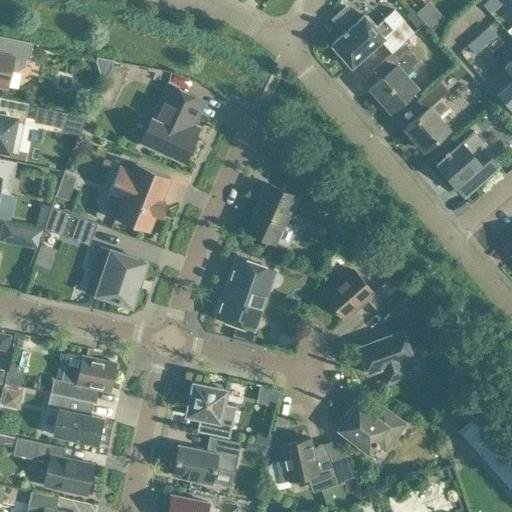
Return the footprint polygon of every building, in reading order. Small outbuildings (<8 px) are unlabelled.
[(490,13),(500,4),(496,0),(487,0),(482,5),(490,13)] [(343,33),(331,44),(351,67),(380,40),(392,52),(414,32),(393,9),(374,26),(364,14),(346,30),(345,27),(341,31),(343,33)] [(412,9),(405,15),(417,29),(423,23),(412,9)] [(478,36),(486,45),(496,36),(488,27),(478,36)] [(29,60),(32,42),(0,35),(0,84),(7,86),(10,70),(17,71),(24,66),(25,60),(29,60)] [(475,55),(486,45),(478,36),(467,46),(475,55)] [(403,42),(391,52),(381,62),(389,71),(369,88),(389,110),(416,87),(406,75),(421,62),(403,42)] [(112,64),(104,80),(119,88),(127,72),(112,64)] [(511,80),(497,94),(511,111),(511,80)] [(439,81),(432,87),(417,100),(425,109),(404,128),(423,150),(447,129),(437,118),(449,108),(440,98),(448,91),(439,81)] [(188,135),(193,125),(204,101),(168,84),(159,102),(152,118),(151,117),(140,141),(165,153),(183,161),(194,137),(188,135)] [(28,102),(0,96),(0,149),(8,151),(14,122),(24,124),(28,102)] [(68,112),(64,132),(78,135),(87,116),(68,112)] [(475,131),(461,142),(449,153),(448,152),(444,155),(445,156),(436,164),(456,187),(466,178),(474,187),(498,166),(482,148),(486,144),(475,131)] [(16,162),(0,158),(0,191),(9,194),(16,162)] [(170,177),(151,170),(135,163),(132,170),(119,165),(107,195),(107,201),(108,205),(111,210),(115,213),(114,217),(149,231),(155,214),(161,216),(166,203),(161,201),(170,177)] [(247,231),(275,243),(276,241),(286,246),(289,245),(296,229),(295,225),(285,221),(296,196),(266,182),(258,198),(261,199),(247,231)] [(51,207),(44,228),(89,244),(97,223),(51,207)] [(145,261),(99,246),(94,263),(97,268),(104,271),(96,293),(130,305),(145,261)] [(224,295),(223,297),(218,298),(214,310),(217,313),(216,316),(221,318),(221,320),(229,323),(232,321),(253,329),(273,270),(241,258),(227,296),(224,295)] [(379,309),(395,295),(384,283),(373,293),(353,270),(324,295),(345,318),(367,299),(377,311),(379,309)] [(403,288),(395,295),(379,309),(389,320),(413,299),(403,288)] [(402,331),(376,340),(357,347),(367,373),(380,368),(385,383),(408,375),(402,360),(412,357),(402,331)] [(0,334),(0,352),(9,354),(13,337),(0,334)] [(50,393),(89,401),(92,387),(109,390),(115,363),(82,356),(79,370),(64,366),(61,380),(53,378),(50,393)] [(8,364),(4,382),(14,385),(18,366),(8,364)] [(193,383),(186,414),(200,417),(197,431),(228,437),(235,406),(222,403),(225,390),(222,389),(221,384),(212,382),(209,386),(193,383)] [(4,383),(1,400),(3,400),(2,405),(19,409),(23,391),(17,390),(18,386),(4,383)] [(89,401),(50,393),(47,407),(58,410),(53,434),(96,444),(102,417),(90,415),(93,402),(89,401)] [(406,424),(397,417),(381,405),(373,415),(357,403),(355,406),(352,404),(344,415),(346,417),(338,428),(368,451),(373,444),(376,445),(377,444),(385,451),(406,424)] [(511,437),(485,407),(459,431),(511,491),(511,437)] [(240,442),(229,440),(209,435),(206,451),(178,445),(177,453),(172,452),(169,465),(174,466),(172,474),(211,483),(214,467),(234,471),(240,442)] [(62,457),(64,447),(17,437),(13,454),(49,462),(44,484),(86,494),(88,486),(91,485),(93,483),(94,477),(93,474),(91,472),(93,464),(62,457)] [(339,483),(331,461),(315,464),(309,438),(280,444),(282,452),(277,453),(275,456),(272,461),(277,484),(316,475),(321,489),(339,483)] [(58,497),(39,493),(31,491),(27,506),(26,511),(62,511),(55,510),(58,497)] [(205,511),(208,503),(190,499),(171,494),(170,498),(166,499),(164,507),(167,510),(166,511),(205,511)]
